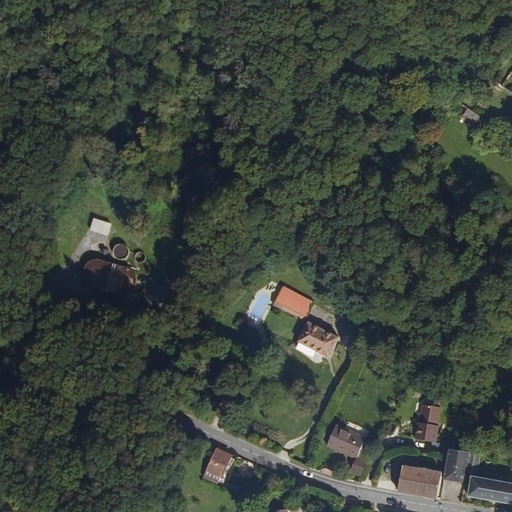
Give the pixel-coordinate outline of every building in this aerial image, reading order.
[(459,112),(468,100),(452,87),(445,96),(449,99),(447,102),(459,112)] [(468,108),(462,116),(475,126),(481,117),(468,108)] [(92,218),(90,231),(108,235),(111,222),(92,218)] [(147,302),(149,295),(133,290),(131,298),(147,302)] [(259,311),(268,316),(278,297),(267,293),(259,311)] [(292,326),(300,308),(278,297),(268,316),(292,326)] [(320,359),(327,342),(296,328),(286,349),(310,360),(312,355),(320,359)] [(440,422),(444,404),(426,400),(423,419),(422,419),(418,435),(438,439),(441,422),(440,422)] [(362,456),(372,436),(343,422),(332,442),(339,446),(340,444),(346,447),(345,449),(362,456)] [(487,440),(488,429),(481,427),(479,439),(487,440)] [(489,440),(487,440),(479,439),(476,455),(473,471),(484,473),(489,443),(489,440)] [(207,471),(218,451),(205,444),(195,465),(206,470),(207,471)] [(446,481),(471,486),(472,479),(473,471),(476,455),(452,450),(451,458),(446,481)] [(366,476),(372,461),(362,457),(356,471),(366,476)] [(201,480),(206,470),(195,465),(189,477),(201,480)] [(439,498),(444,473),(409,466),(404,491),(439,498)] [(490,474),(484,473),(473,471),(472,479),(479,479),(476,498),(511,504),(511,485),(489,481),(490,474)]
